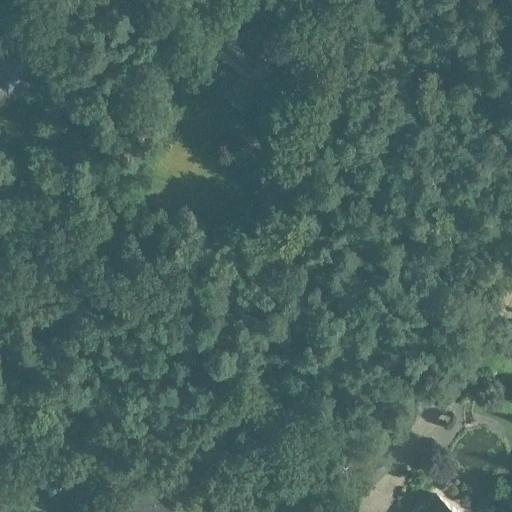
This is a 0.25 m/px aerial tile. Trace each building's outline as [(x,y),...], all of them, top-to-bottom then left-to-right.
[(253,62),(232,42),(236,38),(222,25),(205,44),(219,57),(222,53),(243,73),(224,93),(240,108),(263,85),(270,91),(280,80),(273,73),(275,70),(259,55),(253,62)] [(0,63),(0,86),(8,92),(9,90),(20,77),(21,75),(3,60),(0,63)] [(279,170),(250,197),(265,214),(295,187),(279,170)] [(357,467),(363,472),(379,456),(373,450),(357,467)] [(233,481),(208,467),(199,485),(223,498),(233,481)] [(164,489),(152,488),(152,492),(128,491),(126,511),(171,511),(173,494),(163,493),(164,489)] [(460,511),(436,492),(425,507),(421,504),(414,511),(460,511)] [(288,511),(263,502),(259,511),(288,511)]
